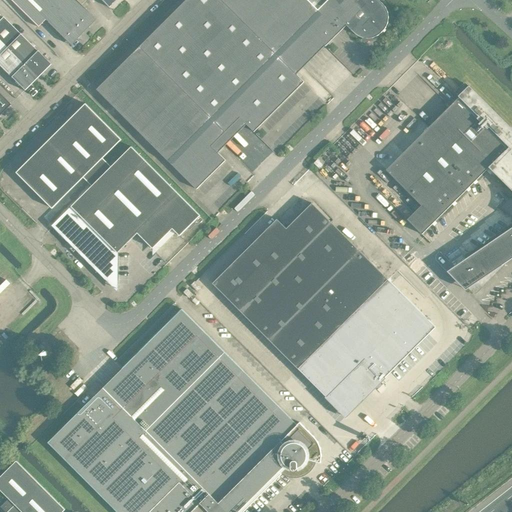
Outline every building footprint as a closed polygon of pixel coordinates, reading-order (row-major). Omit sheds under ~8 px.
[(10,0),(37,27),(44,20),(70,45),(95,20),(75,0),(10,0)] [(97,89),(97,90),(196,189),(225,160),(217,152),(211,146),(218,140),(240,118),(245,124),(248,126),(254,132),(256,130),(304,82),(297,75),(298,74),(290,67),(318,40),(325,47),(327,45),(346,26),(353,32),(357,35),(362,38),(367,38),(372,38),(377,36),(382,32),(385,28),(387,23),(388,18),(387,13),(385,8),(382,3),(378,0),(186,0),(101,85),(100,87),(98,89),(97,89)] [(0,19),(0,66),(24,91),(50,64),(2,17),(0,19)] [(511,129),(469,86),(458,96),(459,97),(386,170),(421,206),(407,220),(422,234),(489,168),(511,190),(511,227),(447,272),(466,290),(511,258),(511,129)] [(0,114),(10,105),(0,94),(0,114)] [(92,186),(111,167),(103,158),(121,140),(85,104),(16,173),(52,209),(83,178),(92,186)] [(131,147),(111,167),(92,186),(52,226),(60,234),(68,242),(75,250),(75,249),(83,257),(98,272),(106,280),(110,284),(112,282),(116,282),(116,277),(118,275),(118,253),(137,233),(153,249),(173,229),(180,236),(200,216),(131,147)] [(319,169),(323,165),(317,160),(313,163),(319,169)] [(277,219),(213,283),(298,368),(326,397),(327,398),(346,417),(371,391),(385,378),(435,327),(387,279),(312,203),(287,228),(277,219)] [(191,285),(198,292),(201,288),(195,282),(191,285)] [(183,292),(184,293),(189,298),(193,295),(187,289),(183,292)] [(302,466),(302,465),(303,464),(305,463),(306,461),(306,459),(320,463),(320,462),(321,455),(320,449),(318,442),(314,437),(299,422),(297,425),(182,309),(48,443),(117,511),(243,511),(281,474),(279,471),(286,465),(287,466),(289,467),(291,468),(291,469),(292,470),(293,470),(294,471),(295,470),(296,470),(297,469),(297,468),(299,467),(299,468),(300,468),(301,468),(302,468),(302,467),(302,466),(303,466),(302,466)] [(35,349),(39,354),(47,347),(43,342),(35,349)] [(7,511),(62,511),(65,510),(16,461),(0,477),(0,489),(8,498),(2,503),(9,510),(7,511)]
